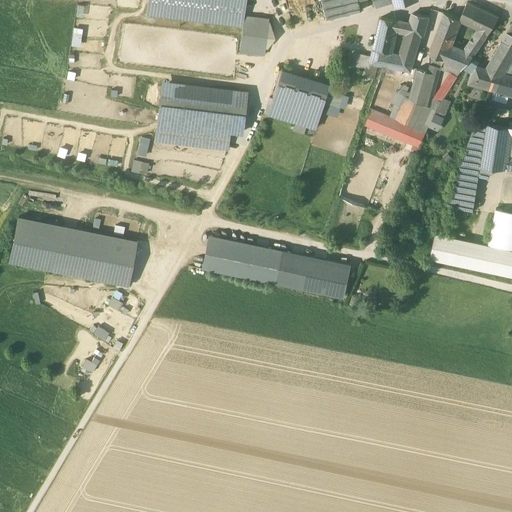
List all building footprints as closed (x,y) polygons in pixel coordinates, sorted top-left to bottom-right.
[(244,0),(148,0),(147,13),(242,25),(243,14),(244,0)] [(340,0),(320,0),(326,19),(344,14),(340,0)] [(340,0),(344,14),(356,11),(352,0),(340,0)] [(499,16),(468,1),(460,18),(461,18),(460,20),(478,29),(488,34),(496,19),(497,19),(499,16)] [(460,18),(445,12),(434,39),(450,44),(460,20),(461,18),(460,18)] [(429,16),(414,13),(412,14),(410,22),(408,32),(414,33),(421,35),(424,35),(429,16)] [(266,17),(243,14),(240,47),(263,50),(266,17)] [(398,20),(381,17),(375,48),(391,52),(396,29),(398,20)] [(410,22),(398,20),(396,29),(408,32),(410,22)] [(73,26),(71,44),(79,45),(82,27),(73,26)] [(478,29),(467,46),(468,52),(467,57),(470,59),(471,59),(488,34),(478,29)] [(408,32),(401,54),(407,55),(414,33),(408,32)] [(414,33),(407,55),(415,57),(421,35),(414,33)] [(462,50),(449,46),(450,44),(434,39),(429,52),(435,55),(455,63),(462,50)] [(511,42),(511,43),(504,39),(500,46),(511,50),(511,42)] [(511,58),(511,50),(500,46),(488,66),(489,69),(503,73),(511,58)] [(391,52),(375,48),(372,63),(378,64),(411,71),(415,57),(407,55),(401,54),(391,52)] [(462,50),(455,63),(464,67),(470,59),(467,57),(468,52),(462,50)] [(455,63),(435,55),(431,64),(440,68),(451,72),(455,63)] [(471,59),(470,59),(464,67),(463,68),(464,68),(467,70),(471,72),(474,68),(478,63),(471,59)] [(372,63),(371,63),(369,69),(367,68),(365,76),(375,78),(378,64),(372,63)] [(464,67),(455,63),(451,72),(458,75),(463,68),(464,67)] [(395,104),(390,116),(426,131),(427,131),(439,102),(431,99),(440,68),(431,64),(428,71),(418,69),(411,93),(401,89),(396,92),(391,103),(395,104)] [(474,68),(471,72),(468,84),(489,90),(494,73),(474,68)] [(329,83),(281,69),(267,113),(316,127),(329,83)] [(511,78),(502,76),(494,73),(489,90),(497,93),(495,100),(506,103),(508,96),(511,96),(511,78)] [(233,95),(162,86),(155,139),(227,148),(233,95)] [(365,123),(420,146),(426,131),(390,116),(372,108),(365,123)] [(510,127),(487,123),(481,166),(504,169),(505,163),(509,136),(510,127)] [(341,197),(368,206),(384,160),(357,150),(341,197)] [(133,159),(131,170),(147,173),(149,161),(133,159)] [(511,211),(496,208),(489,244),(511,249),(511,211)] [(141,237),(20,211),(10,257),(130,284),(141,237)] [(511,275),(511,249),(435,233),(430,258),(511,275)] [(204,265),(273,281),(280,250),(210,235),(204,265)] [(280,250),(273,281),(344,296),(351,266),(280,250)] [(107,303),(118,309),(123,300),(113,294),(107,303)] [(104,339),(109,331),(98,324),(93,332),(104,339)] [(85,357),(82,365),(93,370),(97,363),(85,357)]
